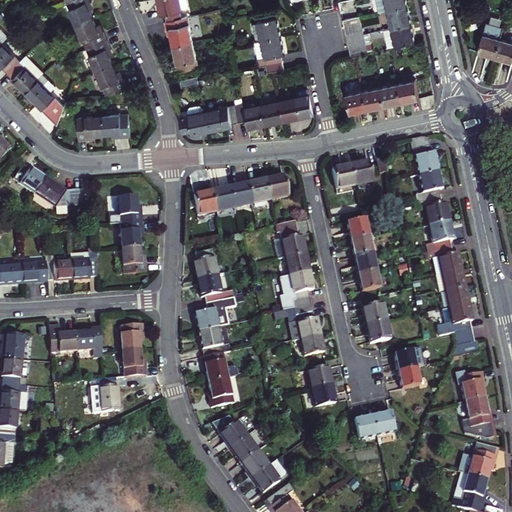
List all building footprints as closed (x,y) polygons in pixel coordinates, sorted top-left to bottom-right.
[(72,25),(90,17),(85,7),(83,1),(83,0),(65,0),(62,2),(72,25)] [(178,0),(157,0),(160,8),(162,17),(166,16),(167,23),(183,20),(178,0)] [(384,0),(387,11),(408,7),(406,0),(384,0)] [(410,17),(408,7),(387,11),(391,29),(412,25),(410,17)] [(272,12),(255,15),(261,41),(281,37),(279,29),(277,20),(274,21),(272,12)] [(90,17),(72,25),(82,49),(103,39),(100,32),(97,34),(93,26),(90,17)] [(342,21),(344,28),(361,24),(360,17),(342,21)] [(171,37),(173,47),(191,43),(186,19),(183,20),(167,23),(165,23),(167,34),(170,33),(171,37)] [(497,56),(502,37),(505,27),(488,22),(480,51),(489,54),(497,56)] [(361,24),(344,28),(346,35),(363,31),(361,24)] [(412,25),(391,29),(385,30),(389,49),(390,49),(416,44),(414,35),(412,25)] [(347,42),(364,39),(363,34),(363,31),(346,35),(347,42)] [(281,37),(261,41),(264,59),(257,60),(259,68),(266,67),(283,63),(281,56),(284,55),(283,49),(281,37)] [(511,39),(502,37),(497,56),(505,58),(511,59),(511,39)] [(92,72),(110,64),(106,53),(103,47),(106,46),(103,39),(82,49),(92,72)] [(366,45),(364,39),(347,42),(349,49),(366,45)] [(0,43),(0,68),(1,67),(6,72),(18,61),(0,43)] [(196,67),(191,43),(173,47),(174,54),(175,59),(172,59),(175,71),(196,67)] [(366,45),(349,49),(350,57),(367,53),(366,45)] [(18,61),(6,72),(12,78),(11,79),(15,83),(24,91),(36,78),(18,61)] [(284,70),(283,63),(266,67),(268,74),(284,70)] [(102,97),(124,88),(120,78),(117,79),(114,72),(110,64),(92,72),(102,97)] [(36,78),(24,91),(33,100),(57,124),(64,105),(49,91),(54,85),(41,73),(36,78)] [(397,83),(401,101),(411,99),(418,98),(414,79),(397,83)] [(197,81),(180,84),(182,93),(199,89),(197,81)] [(401,101),(397,83),(381,86),(385,105),(393,103),(401,101)] [(376,107),(385,105),(381,86),(363,90),(367,109),(376,107)] [(367,109),(363,90),(346,94),(350,112),(358,111),(367,109)] [(310,93),(278,100),(283,120),(296,117),(299,117),(298,115),(314,112),(310,93)] [(261,104),(265,124),(274,122),(283,120),(278,100),(261,104)] [(202,133),(209,131),(204,113),(202,104),(189,107),(187,112),(180,114),(184,132),(191,130),(192,135),(202,133)] [(242,104),(235,106),(238,122),(246,120),(248,128),(255,126),(265,124),(261,104),(243,108),(242,104)] [(238,122),(235,106),(227,108),(231,123),(238,122)] [(225,124),(231,123),(227,108),(204,113),(209,131),(221,129),(225,128),(225,124)] [(127,114),(101,116),(103,134),(113,134),(121,133),(121,137),(129,137),(127,114)] [(103,134),(101,116),(76,118),(78,141),(86,140),(85,136),(93,135),(103,134)] [(430,156),(426,139),(409,142),(417,177),(437,172),(435,162),(434,155),(430,156)] [(6,175),(33,193),(43,178),(27,168),(22,164),(21,165),(15,161),(6,175)] [(386,175),(383,161),(374,162),(377,177),(386,175)] [(349,168),(353,188),(371,184),(367,164),(358,166),(349,168)] [(338,170),(331,172),(335,192),(353,188),(349,168),(338,170)] [(417,177),(422,202),(439,198),(438,191),(441,190),(440,184),(437,172),(417,177)] [(57,187),(43,178),(33,193),(54,207),(80,204),(79,191),(64,192),(57,187)] [(264,184),(269,204),(286,200),(282,181),(272,183),(264,184)] [(251,208),(269,204),(264,184),(255,187),(247,188),(251,208)] [(251,208),(247,188),(239,190),(229,192),(233,212),(251,208)] [(216,216),(233,212),(229,192),(220,194),(211,196),(216,216)] [(216,216),(211,196),(201,198),(194,200),(198,219),(216,216)] [(133,215),(132,207),(131,197),(114,199),(115,224),(137,222),(137,214),(133,215)] [(422,202),(428,227),(448,223),(446,210),(445,205),(441,206),(439,198),(422,202)] [(348,233),(349,241),(369,237),(365,220),(346,224),(348,233)] [(115,224),(117,249),(135,247),(134,236),(134,230),(137,230),(137,222),(115,224)] [(451,235),(448,223),(428,227),(433,251),(451,248),(449,242),(452,241),(451,235)] [(297,238),(295,225),(276,229),(283,260),(305,255),(302,244),(301,237),(297,238)] [(369,237),(349,241),(352,251),(353,259),(373,254),(369,237)] [(135,247),(117,249),(119,275),(141,273),(140,265),(136,265),(136,256),(135,247)] [(452,257),(451,248),(433,251),(435,261),(438,260),(442,275),(461,272),(458,260),(457,256),(452,257)] [(69,263),(70,280),(82,279),(87,279),(86,277),(95,277),(93,253),(68,255),(69,263)] [(197,272),(199,282),(219,278),(214,254),(197,257),(198,264),(195,265),(197,272)] [(373,254),(353,259),(355,266),(357,274),(376,271),(373,254)] [(283,260),(287,278),(309,273),(307,264),(305,255),(283,260)] [(70,280),(69,263),(51,265),(44,265),(45,281),(52,280),(52,281),(56,281),(70,280)] [(45,281),(44,265),(19,267),(20,284),(33,283),(37,283),(37,281),(45,281)] [(20,284),(19,267),(0,268),(0,285),(5,285),(20,284)] [(380,288),(376,271),(357,274),(359,283),(360,292),(380,288)] [(442,275),(445,292),(464,288),(463,281),(461,272),(442,275)] [(287,278),(292,302),(309,299),(307,292),(313,291),(311,283),(309,273),(287,278)] [(445,292),(442,275),(435,276),(439,294),(445,292)] [(224,303),(219,278),(199,282),(201,292),(203,300),(206,299),(207,306),(224,303)] [(445,292),(449,309),(468,305),(466,296),(464,288),(445,292)] [(292,302),(294,310),(310,307),(309,299),(292,302)] [(200,325),(201,334),(222,330),(230,328),(227,311),(237,309),(235,300),(224,303),(207,306),(209,315),(198,317),(200,325)] [(381,303),(361,308),(363,317),(365,326),(385,322),(381,303)] [(470,315),(468,305),(449,309),(442,310),(447,335),(454,334),(454,332),(470,329),(469,322),(471,321),(470,315)] [(295,317),(312,313),(310,307),(294,310),(295,317)] [(314,320),(312,313),(295,317),(301,340),(320,336),(317,324),(316,320),(314,320)] [(385,322),(365,326),(367,334),(369,343),(389,339),(385,322)] [(142,324),(119,325),(121,351),(139,350),(138,340),(137,333),(142,332),(142,324)] [(48,354),(74,352),(72,333),(62,334),(58,334),(58,330),(57,326),(46,328),(48,354)] [(74,352),(99,349),(98,327),(89,328),(89,331),(81,332),(72,333),(74,352)] [(454,334),(456,339),(472,336),(470,329),(454,332),(454,334)] [(204,346),(207,359),(224,356),(227,355),(222,330),(201,334),(204,346)] [(0,359),(17,360),(19,336),(2,335),(1,349),(0,359)] [(321,345),(320,336),(301,340),(304,357),(323,353),(321,345)] [(472,336),(456,339),(457,346),(473,343),(472,336)] [(473,343),(457,346),(451,358),(478,352),(476,342),(473,343)] [(139,350),(121,351),(123,377),(145,375),(145,367),(140,367),(140,359),(139,350)] [(396,365),(398,372),(417,368),(413,352),(394,356),(396,365)] [(230,381),(224,356),(207,359),(203,360),(206,373),(208,372),(209,377),(211,385),(230,381)] [(0,376),(0,384),(15,385),(17,360),(0,359),(0,376)] [(417,368),(398,372),(400,383),(402,390),(420,386),(417,368)] [(327,370),(307,374),(311,391),(331,386),(329,378),(327,370)] [(458,388),(461,404),(480,400),(478,388),(480,387),(479,382),(478,375),(461,379),(460,375),(451,377),(453,389),(458,388)] [(114,377),(98,378),(101,412),(117,410),(116,392),(115,387),(114,387),(114,377)] [(235,406),(230,381),(211,385),(213,393),(214,398),(211,398),(214,410),(235,406)] [(0,409),(13,410),(15,385),(0,384),(0,409)] [(21,411),(23,386),(15,385),(13,410),(21,411)] [(333,395),(331,386),(311,391),(315,409),(335,404),(333,395)] [(465,428),(458,430),(459,435),(481,440),(488,439),(487,435),(489,434),(489,432),(487,433),(485,425),(487,424),(486,419),(485,412),(482,413),(480,400),(461,404),(465,428)] [(0,435),(12,436),(13,410),(0,409),(0,435)] [(374,417),(378,437),(397,434),(392,413),(385,415),(374,417)] [(378,437),(374,417),(367,419),(356,421),(361,441),(378,437)] [(228,442),(233,449),(250,437),(239,423),(223,435),(228,442)] [(12,436),(0,435),(0,467),(0,468),(2,442),(11,443),(12,436)] [(250,437),(233,449),(239,457),(245,465),(262,452),(250,437)] [(491,448),(470,442),(461,473),(481,479),(484,466),(486,467),(488,460),(491,448)] [(250,472),(256,479),(272,466),(262,452),(245,465),(250,472)] [(279,461),(272,466),(256,479),(261,486),(267,494),(283,481),(282,479),(289,474),(279,461)] [(477,491),(481,479),(461,473),(453,506),(474,511),(477,501),(479,492),(477,491)] [(302,511),(286,490),(268,503),(274,511),(302,511)]
